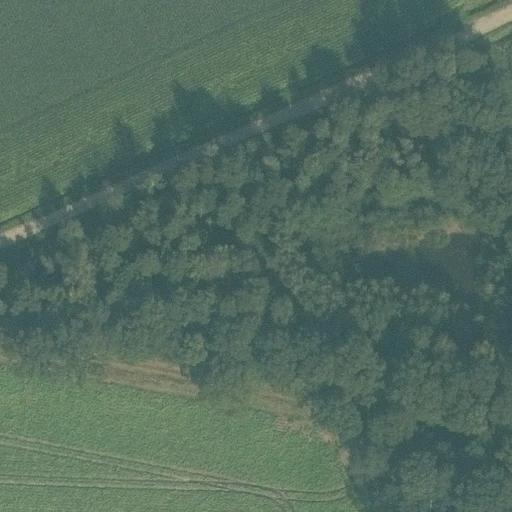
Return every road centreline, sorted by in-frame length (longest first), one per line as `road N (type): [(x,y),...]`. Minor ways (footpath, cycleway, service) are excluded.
road 1 (track): [(0,249),(511,18)]
road 2 (track): [(511,440),(0,346)]
